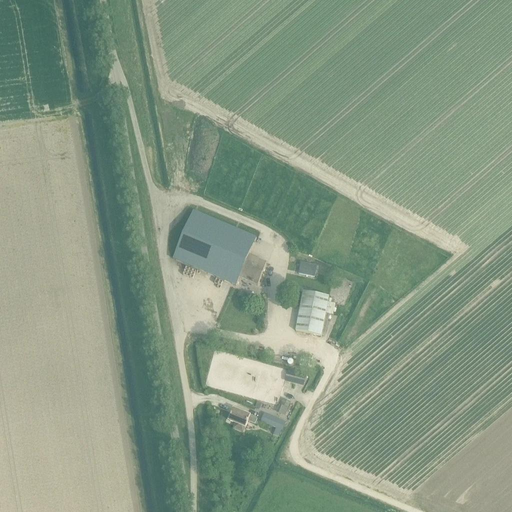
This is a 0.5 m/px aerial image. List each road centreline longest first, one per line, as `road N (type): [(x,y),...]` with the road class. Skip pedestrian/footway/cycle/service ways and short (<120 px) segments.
road 1 (unclassified): [(188,511),(102,0)]
road 2 (track): [(414,511),(294,455),(297,431),(331,364),(322,352)]
